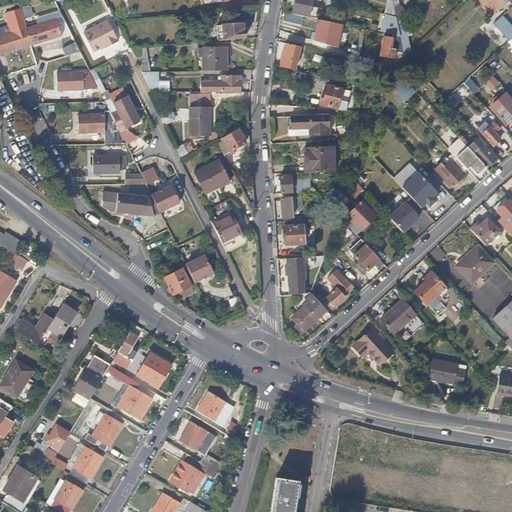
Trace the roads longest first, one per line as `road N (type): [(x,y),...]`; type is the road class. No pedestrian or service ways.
road 1 (residential): [(270,317),(258,104),(272,0)]
road 2 (residential): [(511,163),(317,343),(297,352),(277,344)]
road 3 (residential): [(134,279),(140,271),(131,243),(76,206),(23,90)]
road 4 (residential): [(110,298),(0,471)]
road 5 (unclassified): [(270,317),(250,309),(170,149)]
road 6 (primary): [(328,408),(511,444)]
road 7 (residential): [(111,511),(204,355)]
road 8 (primary): [(511,429),(334,389)]
road 9 (primary): [(134,279),(0,181)]
road 10 (primary): [(0,191),(115,294)]
road 11 (residential): [(110,298),(43,274),(0,341)]
road 12 (residential): [(266,385),(235,511)]
